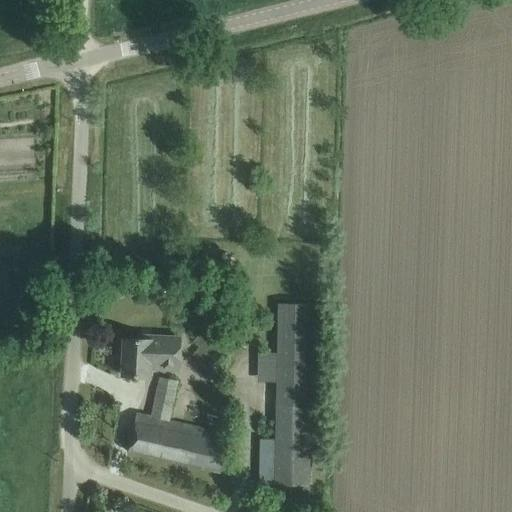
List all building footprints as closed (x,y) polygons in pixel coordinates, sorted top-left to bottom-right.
[(308,485),(308,465),(312,303),(279,303),(276,464),(275,484),(308,485)] [(238,343),(219,326),(198,349),(203,353),(191,366),(207,380),(238,343)] [(150,367),(178,369),(180,337),(138,335),(138,339),(124,338),(122,375),(150,376),(150,367)] [(223,473),(227,454),(232,435),(169,420),(177,381),(160,377),(151,416),(136,413),(128,451),(223,473)] [(114,511),(115,504),(105,503),(103,511),(114,511)]
